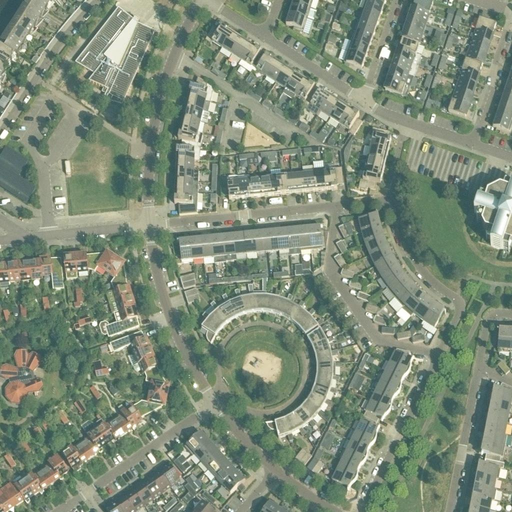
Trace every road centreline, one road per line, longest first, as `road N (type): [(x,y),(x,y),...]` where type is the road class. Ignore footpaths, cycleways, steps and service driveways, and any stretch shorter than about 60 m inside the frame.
road 1 (residential): [(361,511),(461,308),(415,260),(390,200)]
road 2 (residential): [(149,226),(390,200)]
road 3 (residential): [(202,0),(158,102),(149,226)]
road 4 (residential): [(450,511),(487,319)]
road 5 (residential): [(149,226),(170,319),(214,403)]
road 6 (residential): [(62,511),(214,403)]
road 7 (residential): [(0,136),(63,38),(99,0)]
road 8 (residential): [(471,144),(511,21)]
road 9 (residential): [(25,237),(149,226)]
